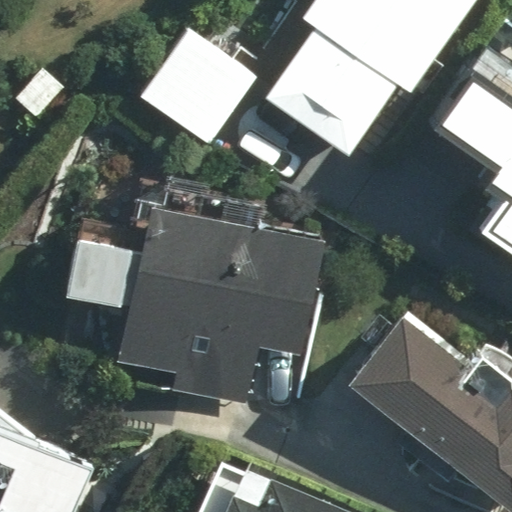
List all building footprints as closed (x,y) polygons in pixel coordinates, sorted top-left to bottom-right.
[(432,87),(461,48),(443,35),(468,0),(313,0),(327,9),(273,83),(351,139),(404,67),(432,87)] [(511,76),(479,51),(440,101),(511,155),(511,165),(477,210),(511,236),(511,76)] [(128,345),(185,359),(180,380),(249,396),(264,334),(307,345),(335,228),(169,189),(148,279),(144,278),(128,345)] [(511,342),(498,357),(423,291),(366,355),(511,484),(511,342)] [(0,511),(71,511),(97,448),(36,423),(0,394),(0,511)] [(231,511),(397,511),(286,461),(274,487),(249,476),(231,511)]
